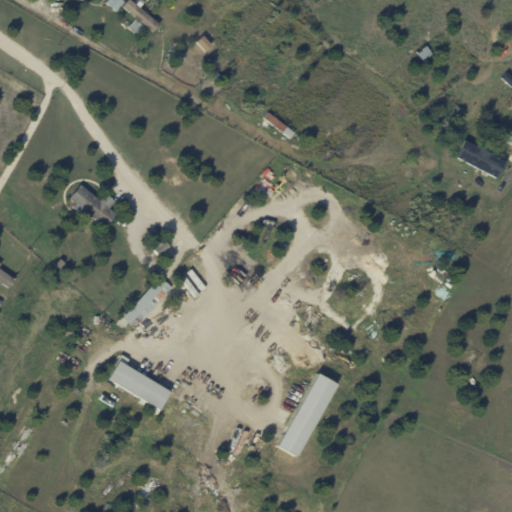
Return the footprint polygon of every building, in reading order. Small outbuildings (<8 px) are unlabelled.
[(116,13),(106,3),(108,0),(122,0),(125,3),(116,13)] [(130,0),(160,25),(154,33),(122,7),(128,0),(130,0)] [(150,33),(143,41),(121,21),(128,14),(135,20),(135,19),(146,29),(150,33)] [(423,46),(429,55),(420,63),(413,54),(423,46)] [(184,55),(181,64),(169,59),(173,50),(184,55)] [(225,70),(232,63),(239,70),(232,76),(225,70)] [(267,113),(293,134),(289,139),(262,118),(267,113)] [(481,151),(503,163),(494,180),(454,158),(463,141),(481,151)] [(108,197),(114,202),(109,209),(116,215),(105,229),(81,209),(77,213),(72,208),(75,204),(69,199),(80,186),(100,202),(106,195),(108,197)] [(171,247),(159,256),(151,244),(162,236),(171,247)] [(0,262),(2,264),(0,267),(0,269),(16,281),(10,289),(2,284),(0,287),(0,262)] [(173,288),(169,292),(169,291),(156,305),(157,306),(150,313),(149,314),(140,324),(136,328),(137,328),(133,332),(132,330),(130,332),(127,329),(124,332),(117,326),(161,277),(173,288)] [(0,296),(0,294),(3,291),(8,294),(4,300),(0,296)] [(70,318),(75,309),(83,314),(79,323),(70,318)] [(122,368),(126,359),(118,355),(104,382),(158,408),(167,389),(122,368)] [(339,385),(298,458),(279,447),(319,374),(339,385)]
